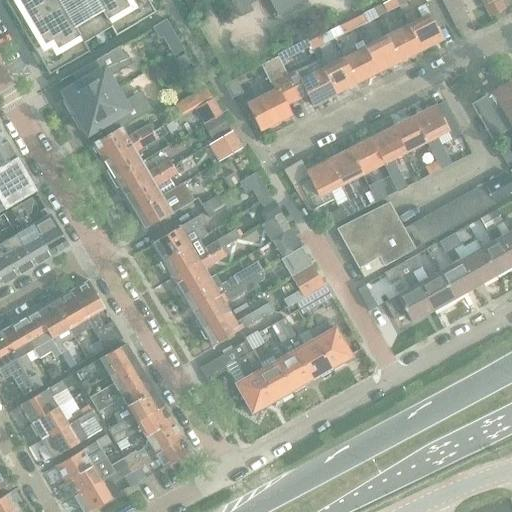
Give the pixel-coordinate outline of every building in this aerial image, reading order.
[(4,0),(48,75),(88,52),(83,43),(109,28),(114,37),(154,13),(146,0),(4,0)] [(229,0),(239,19),(251,13),(248,6),(260,0),(268,0),(277,17),(293,8),(304,3),(303,2),(306,0),(305,0),(229,0)] [(394,0),(389,0),(381,4),(386,13),(398,6),(394,0)] [(430,15),(407,27),(420,51),(443,40),(437,29),(446,24),(433,0),(431,0),(424,4),(430,15)] [(457,30),(471,23),(459,0),(446,0),(443,2),(457,30)] [(481,0),(490,16),(505,8),(500,0),(481,0)] [(361,15),(350,20),(354,29),(365,23),(361,15)] [(166,20),(152,28),(158,38),(159,39),(162,37),(172,31),(167,23),(166,20)] [(350,20),(340,25),(344,34),(354,29),(350,20)] [(407,27),(386,38),(398,62),(420,51),(407,27)] [(309,41),(307,42),(311,50),(314,49),(323,45),(318,36),(309,41)] [(386,38),(364,49),(377,73),(398,62),(386,38)] [(357,52),(343,59),(356,84),(377,73),(364,49),(361,42),(354,46),(357,52)] [(61,101),(71,116),(115,91),(107,78),(130,65),(119,47),(78,71),(84,81),(64,93),(67,98),(63,100),(62,100),(61,101)] [(186,53),(174,60),(179,69),(191,62),(186,53)] [(286,106),(299,100),(292,86),(287,76),(277,57),(260,66),(274,91),(247,105),(260,131),(290,116),(286,106)] [(343,59),(322,70),(334,95),(356,84),(343,59)] [(312,106),(334,95),(322,70),(300,81),(295,71),(287,76),(292,86),(299,100),(298,96),(306,92),(312,106)] [(511,80),(492,92),(511,125),(511,80)] [(180,116),(195,108),(212,98),(206,88),(175,106),(180,116)] [(108,121),(114,131),(114,132),(121,128),(152,110),(140,91),(122,102),(115,91),(71,116),(80,132),(81,131),(85,129),(88,133),(108,121)] [(205,125),(222,114),(212,98),(195,108),(205,125)] [(435,161),(440,170),(452,164),(448,155),(447,156),(437,137),(448,131),(452,139),(461,135),(450,113),(441,117),(436,106),(413,118),(425,143),(435,161)] [(222,114),(205,125),(212,137),(230,127),(222,114)] [(413,118),(391,129),(404,154),(425,143),(413,118)] [(492,139),(502,133),(494,119),(484,125),(492,139)] [(175,120),(168,125),(173,133),(180,128),(175,120)] [(100,154),(104,160),(152,132),(148,124),(126,137),(121,128),(114,132),(114,131),(93,143),(94,144),(92,148),(96,153),(100,154)] [(106,171),(111,179),(140,162),(135,152),(166,134),(161,126),(152,132),(104,160),(108,168),(106,171)] [(391,129),(370,140),(383,165),(392,160),(404,154),(391,129)] [(243,148),(235,136),(218,146),(225,159),(243,148)] [(370,140),(348,151),(361,175),(383,165),(370,140)] [(0,167),(15,158),(5,142),(0,144),(0,167)] [(511,150),(510,146),(499,152),(506,164),(511,160),(511,150)] [(348,151),(327,161),(354,213),(366,207),(361,198),(356,200),(347,183),(361,175),(348,151)] [(0,211),(34,191),(15,158),(0,167),(0,211)] [(120,189),(124,194),(173,166),(168,159),(146,171),(140,162),(111,179),(116,188),(120,189)] [(392,160),(383,165),(389,177),(398,172),(392,160)] [(335,223),(354,213),(327,161),(306,172),(311,183),(298,190),(308,210),(332,198),(337,210),(330,214),(335,223)] [(440,170),(435,161),(425,166),(430,175),(440,170)] [(126,205),(131,213),(174,188),(168,178),(177,173),(173,166),(124,194),(128,202),(126,205)] [(511,186),(504,173),(494,178),(506,198),(511,194),(511,186)] [(494,178),(484,184),(495,204),(506,198),(494,178)] [(378,181),(367,187),(375,203),(386,198),(378,181)] [(193,200),(188,193),(183,183),(174,188),(131,213),(135,221),(140,221),(144,229),(193,200)] [(484,184),(473,190),(484,210),(495,204),(484,184)] [(473,190),(463,195),(475,216),(484,210),(473,190)] [(217,195),(201,205),(208,218),(224,208),(217,195)] [(464,222),(475,216),(463,195),(453,201),(464,222)] [(27,201),(20,205),(50,256),(67,246),(43,206),(33,212),(27,201)] [(453,201),(443,207),(454,227),(464,222),(453,201)] [(336,229),(358,268),(380,256),(386,266),(414,250),(404,229),(389,203),(336,229)] [(25,229),(15,234),(33,266),(50,256),(20,205),(13,209),(25,229)] [(443,207),(433,212),(445,233),(454,227),(443,207)] [(497,211),(487,216),(493,227),(503,222),(497,211)] [(433,212),(424,218),(435,238),(445,233),(433,212)] [(159,262),(189,244),(207,234),(201,224),(205,222),(200,214),(152,243),(157,251),(155,254),(159,262)] [(270,241),(290,230),(280,214),(261,225),(270,241)] [(494,241),(481,248),(479,250),(493,276),(511,265),(511,260),(500,238),(493,227),(487,216),(481,219),(494,241)] [(424,218),(413,224),(424,244),(435,238),(424,218)] [(413,224),(404,229),(414,250),(424,244),(413,224)] [(463,229),(446,239),(452,250),(469,240),(463,229)] [(511,230),(500,238),(511,260),(511,230)] [(225,246),(239,238),(235,231),(221,239),(225,246)] [(33,266),(15,234),(0,243),(0,247),(17,276),(33,266)] [(445,253),(452,250),(446,239),(439,243),(445,253)] [(461,260),(458,261),(473,288),(493,276),(479,250),(481,248),(476,239),(464,246),(463,244),(455,249),(461,260)] [(168,269),(172,277),(221,249),(216,241),(194,253),(189,244),(159,262),(164,269),(168,269)] [(0,285),(17,276),(0,247),(0,285)] [(290,277),(293,276),(311,265),(301,248),(280,260),(290,277)] [(175,289),(179,296),(209,278),(204,269),(225,256),(221,249),(172,277),(177,285),(175,289)] [(363,278),(386,266),(380,256),(358,268),(363,278)] [(415,256),(405,262),(411,274),(422,267),(415,256)] [(458,261),(437,273),(452,299),(473,288),(458,261)] [(417,284),(411,274),(405,262),(383,274),(390,285),(402,279),(408,289),(383,303),(393,321),(406,314),(411,322),(432,311),(417,284)] [(189,305),(192,311),(252,276),(258,272),(254,264),(233,276),(233,277),(221,285),(215,275),(209,278),(179,296),(185,305),(189,305)] [(305,297),(325,285),(312,264),(311,265),(293,276),(305,297)] [(437,273),(417,284),(432,311),(452,299),(437,273)] [(195,322),(200,330),(229,313),(224,303),(242,292),(242,291),(256,283),(252,276),(192,311),(197,319),(195,322)] [(88,281),(70,291),(91,328),(98,340),(103,349),(121,338),(112,323),(103,328),(94,314),(104,308),(88,281)] [(331,297),(325,285),(305,297),(295,302),(301,314),(331,297)] [(70,291),(52,302),(68,329),(74,339),(91,328),(70,291)] [(52,302),(35,312),(59,353),(65,350),(60,343),(58,344),(55,337),(68,329),(52,302)] [(235,322),(229,313),(200,330),(204,338),(209,339),(213,346),(272,311),(268,303),(235,322)] [(53,357),(59,353),(35,312),(18,322),(34,349),(32,350),(38,360),(51,353),(53,357)] [(284,318),(278,321),(285,334),(291,330),(290,329),(284,318)] [(329,320),(308,331),(313,340),(331,371),(342,364),(341,361),(350,356),(329,320)] [(278,321),(270,326),(276,337),(277,338),(285,334),(278,321)] [(18,322),(0,333),(22,371),(32,365),(25,354),(32,350),(34,349),(18,322)] [(291,330),(285,334),(310,379),(317,375),(319,378),(331,371),(313,340),(301,347),(291,330)] [(24,374),(22,371),(0,333),(0,332),(0,372),(2,377),(14,370),(19,377),(24,374)] [(287,355),(274,362),(292,393),(304,386),(303,383),(310,379),(285,334),(277,338),(287,355)] [(94,355),(103,349),(98,340),(88,346),(94,355)] [(246,341),(239,345),(245,356),(253,351),(252,350),(247,340),(246,341)] [(103,367),(108,375),(134,360),(125,344),(74,373),(80,383),(91,377),(90,374),(103,367)] [(200,367),(198,368),(205,380),(206,379),(226,367),(235,362),(245,356),(239,345),(232,349),(200,367)] [(69,369),(76,365),(67,349),(60,353),(69,369)] [(253,351),(245,356),(255,373),(270,402),(278,397),(280,400),(292,393),(274,362),(271,356),(259,362),(253,351)] [(245,356),(235,362),(244,379),(236,384),(246,403),(243,404),(247,410),(250,409),(251,412),(253,411),(255,414),(266,408),(264,405),(270,402),(255,373),(245,356)] [(89,398),(93,405),(143,376),(134,360),(108,375),(113,384),(89,398)] [(55,366),(45,371),(50,380),(50,381),(60,376),(59,375),(55,366)] [(36,375),(28,380),(34,390),(42,385),(36,375)] [(66,389),(75,384),(70,376),(61,381),(64,386),(66,389)] [(121,398),(126,406),(152,390),(143,376),(93,405),(97,412),(121,398)] [(20,406),(30,423),(57,407),(49,394),(56,390),(57,391),(64,386),(61,381),(20,406)] [(161,406),(152,390),(126,406),(112,414),(117,423),(107,429),(110,435),(161,406)] [(86,406),(79,411),(82,416),(90,412),(91,411),(87,406),(86,406)] [(170,421),(161,406),(110,435),(115,443),(139,429),(144,436),(170,421)] [(30,423),(40,441),(82,416),(79,411),(72,415),(73,417),(65,421),(57,407),(30,423)] [(90,412),(82,416),(40,441),(51,459),(78,443),(70,429),(77,425),(78,426),(93,417),(90,412)] [(122,458),(125,465),(126,466),(179,436),(170,421),(144,436),(149,444),(135,452),(134,451),(122,458)] [(106,435),(94,442),(95,442),(98,449),(99,450),(110,443),(106,435)] [(188,452),(179,436),(126,466),(130,472),(142,465),(143,467),(157,459),(162,467),(188,452)] [(55,466),(64,481),(91,465),(86,456),(98,449),(95,442),(55,466)] [(64,481),(73,496),(125,465),(122,458),(96,474),(91,465),(64,481)] [(130,472),(126,466),(125,465),(73,496),(82,511),(86,511),(119,492),(114,482),(130,472)] [(0,511),(11,511),(18,508),(9,493),(0,498),(0,511)]
